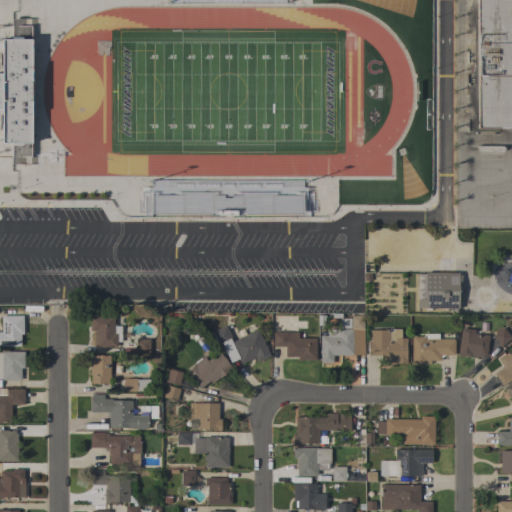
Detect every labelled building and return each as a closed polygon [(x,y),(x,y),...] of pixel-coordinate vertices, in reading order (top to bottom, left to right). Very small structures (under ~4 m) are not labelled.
[(511,0),(511,128),(477,128),(476,0),(511,0)] [(209,16),(199,30),(192,24),(202,10),(209,16)] [(0,39),(29,39),(29,142),(0,142),(0,39)] [(424,272),(423,310),(456,311),(456,272),(424,272)] [(0,346),(0,332),(1,332),(1,316),(23,315),(23,334),(20,334),(20,346),(0,346)] [(95,330),(89,330),(89,315),(114,315),(113,324),(113,326),(121,326),(121,342),(117,342),(117,347),(95,347),(95,330)] [(327,335),(327,329),(351,329),(351,315),(362,315),(362,318),(363,318),(363,329),(353,329),(353,355),(332,355),(332,363),(319,362),(319,335),(327,335)] [(257,329),(269,356),(257,362),(255,357),(241,364),(238,359),(230,363),(221,344),(218,345),(217,343),(216,343),(213,337),(214,336),(212,331),(226,325),(232,339),(230,340),(231,341),(257,329)] [(511,338),(500,346),(492,336),(502,327),(511,338)] [(486,355),(481,354),(481,358),(457,355),(460,328),(474,330),(473,334),(488,336),(486,355)] [(388,330),(388,329),(400,329),(400,338),(406,338),(406,364),(379,363),(379,355),(367,355),(367,341),(369,341),(369,330),(388,330)] [(297,332),(297,338),(315,338),(315,360),(297,360),(297,357),(285,357),(285,347),(273,347),(272,332),(297,332)] [(423,337),(423,334),(438,334),(438,339),(453,339),(453,340),(454,340),(454,355),(439,355),(439,361),(429,361),(429,364),(411,364),(411,337),(423,337)] [(149,339),(148,353),(135,353),(136,339),(149,339)] [(511,379),(501,386),(494,374),(504,367),(498,358),(511,349),(511,379)] [(206,361),(218,351),(231,368),(211,384),(209,381),(200,388),(186,370),(203,356),(206,361)] [(0,352),(1,352),(23,352),(23,368),(20,368),(20,380),(1,380),(1,379),(0,379),(0,352)] [(109,384),(90,384),(90,375),(89,375),(89,355),(110,355),(109,384)] [(168,369),(181,372),(178,385),(164,382),(168,369)] [(136,378),(136,379),(144,379),(144,391),(123,391),(123,378),(136,378)] [(511,398),(510,400),(502,388),(511,381),(511,398)] [(176,401),(162,397),(166,385),(179,389),(176,401)] [(0,395),(5,395),(5,389),(23,389),(23,405),(10,405),(10,423),(0,423),(0,395)] [(108,412),(89,412),(89,399),(91,399),(91,394),(103,394),(103,399),(110,399),(110,400),(131,401),(131,415),(147,415),(147,429),(129,429),(129,427),(108,427),(108,412)] [(197,403),(218,403),(218,419),(220,419),(220,430),(215,430),(215,429),(197,429),(197,403)] [(318,430),(318,444),(292,444),(292,434),(294,434),(295,417),(317,417),(326,417),(326,414),(335,414),(335,413),(350,413),(349,420),(351,420),(351,430),(349,430),(349,431),(318,430)] [(420,416),(434,416),(433,444),(421,444),(421,445),(401,445),(401,435),(384,435),(384,419),(420,419),(420,416)] [(511,445),(496,445),(497,431),(507,431),(508,419),(511,419),(511,445)] [(0,430),(15,430),(15,433),(17,433),(17,440),(17,461),(0,461),(0,430)] [(130,436),(130,435),(139,435),(138,441),(140,441),(140,453),(138,453),(138,465),(131,465),(130,468),(109,468),(110,464),(108,464),(108,453),(107,453),(108,448),(89,447),(89,432),(108,433),(108,435),(130,436)] [(190,444),(176,445),(176,432),(190,432),(190,444)] [(363,446),(363,433),(371,433),(372,445),(363,446)] [(227,467),(204,467),(204,454),(193,454),(193,437),(204,437),(225,437),(225,438),(227,438),(227,467)] [(316,447),(316,448),(330,448),(330,463),(328,463),(328,470),(316,470),(316,476),(296,476),(296,458),(292,458),(292,447),(316,447)] [(379,460),(394,460),(394,449),(431,450),(431,463),(421,463),(421,476),(378,476),(379,460)] [(511,450),(511,474),(499,474),(499,450),(511,450)] [(345,467),(345,481),(331,481),(331,467),(345,467)] [(0,471),(11,471),(11,469),(23,469),(23,477),(24,477),(24,485),(19,485),(19,484),(17,484),(17,497),(3,497),(3,498),(0,498),(0,471)] [(129,502),(109,502),(109,503),(103,503),(104,488),(105,488),(105,485),(90,484),(90,470),(103,470),(103,475),(105,475),(105,476),(129,476),(129,502)] [(194,471),(194,485),(180,485),(180,471),(194,471)] [(364,482),(364,473),(374,472),(374,481),(364,482)] [(226,482),(228,482),(228,491),(230,491),(230,504),(206,504),(206,485),(204,485),(204,477),(226,478),(226,482)] [(298,483),(316,484),(316,494),(324,494),(324,510),(296,509),(296,507),(294,507),(294,501),(292,501),(292,482),(298,483)] [(380,484),(419,484),(419,501),(430,501),(430,511),(417,511),(417,509),(393,509),(393,510),(380,510),(380,484)] [(496,511),(496,501),(511,501),(511,488),(511,511),(496,511)] [(335,511),(335,503),(349,503),(349,498),(354,498),(354,504),(350,504),(350,511),(335,511)] [(364,511),(364,502),(374,502),(374,511),(364,511)]
